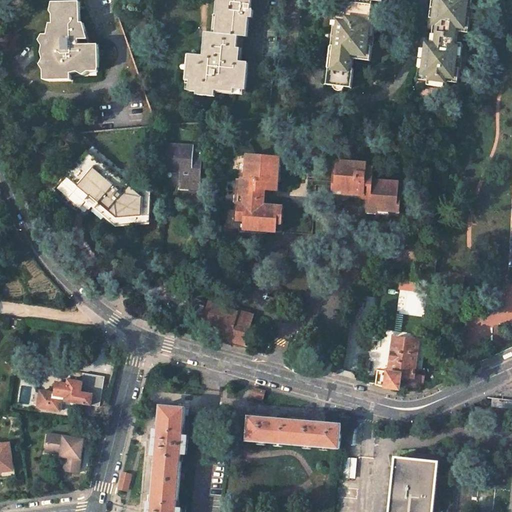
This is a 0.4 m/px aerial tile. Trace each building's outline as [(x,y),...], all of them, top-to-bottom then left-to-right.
[(227,87),(234,0),(218,0),(218,6),(217,14),(221,14),(220,27),(219,33),(218,42),(211,41),(206,41),(204,56),(194,55),(190,89),(190,91),(198,92),(198,94),(215,96),(216,92),(216,86),(227,87)] [(248,36),(250,17),(253,17),(254,9),(252,9),(252,0),(234,0),(227,87),(236,88),(246,89),(249,63),(241,62),(238,62),(236,62),(239,35),(244,36),(248,36)] [(356,0),(356,4),(351,4),(346,3),(344,19),(339,18),(339,23),(334,22),(330,48),(330,51),(335,52),(334,64),(328,63),(325,85),(350,88),(352,71),(351,71),(347,70),(348,59),(353,60),(369,62),(373,29),(374,22),(369,22),(372,2),(382,4),(382,0),(356,0)] [(468,34),(471,0),(431,0),(429,24),(434,25),(433,29),(432,41),(427,40),(426,44),(422,44),(422,49),(418,74),(422,75),(421,79),(427,80),(427,85),(446,88),(447,83),(457,84),(462,45),(457,44),(458,33),(468,34)] [(86,40),(84,31),(86,30),(84,22),(81,22),(81,2),(57,2),(58,12),(54,15),(54,24),(55,35),(48,35),(44,35),(41,40),(44,46),(46,46),(44,53),(46,60),(45,60),(42,65),(45,71),(49,70),(50,81),(72,80),(72,75),(72,70),(78,70),(78,72),(84,75),(90,72),(89,68),(99,68),(99,44),(88,44),(88,40),(88,39),(86,40)] [(189,54),(185,89),(190,89),(194,55),(189,54)] [(194,146),(168,145),(166,171),(180,172),(180,185),(190,186),(189,188),(200,188),(202,157),(194,156),(194,146)] [(150,223),(151,189),(132,188),(121,179),(118,182),(106,172),(109,169),(87,151),(55,190),(63,201),(65,203),(67,205),(69,206),(71,208),(73,209),(75,211),(77,212),(79,213),(83,214),(86,217),(91,212),(102,221),(104,218),(117,226),(150,223)] [(266,206),(268,191),(272,191),(276,191),(277,184),(279,159),(245,156),(245,165),(244,173),(241,173),(241,180),(238,180),(236,180),(235,196),(238,196),(237,222),(245,222),(244,230),(266,232),(275,232),(276,224),(281,225),(282,208),(271,207),(266,206)] [(403,183),(378,181),(378,168),(371,168),(371,165),(343,163),(342,180),(339,180),(339,191),(349,192),(349,194),(358,195),(365,195),(374,196),(374,200),(373,215),(381,215),(382,210),(404,212),(405,199),(402,199),(403,183)] [(244,230),(245,222),(237,222),(238,196),(235,196),(236,180),(234,179),(232,205),(235,205),(234,226),(239,227),(239,233),(266,235),(266,232),(244,230)] [(18,231),(7,243),(14,253),(23,241),(18,231)] [(14,253),(13,255),(17,261),(30,252),(23,241),(14,253)] [(436,272),(434,284),(464,288),(465,276),(436,272)] [(425,295),(418,294),(416,310),(423,311),(425,295)] [(242,313),(230,309),(230,308),(227,307),(208,302),(204,319),(206,319),(214,321),(213,324),(222,326),(220,334),(220,335),(230,338),(229,340),(245,344),(249,329),(252,314),(249,313),(250,311),(242,309),(242,313)] [(215,327),(218,333),(220,334),(222,326),(213,324),(214,321),(206,319),(205,321),(207,325),(215,327)] [(250,346),(253,330),(249,329),(245,344),(250,346)] [(420,341),(395,337),(390,372),(379,370),(377,385),(396,390),(397,388),(399,388),(400,380),(414,382),(415,375),(416,375),(416,374),(415,374),(420,341)] [(68,385),(56,383),(54,395),(40,392),(38,407),(60,411),(62,399),(78,402),(78,403),(91,405),(93,395),(81,393),(83,383),(69,380),(68,385)] [(263,399),(265,390),(255,388),(253,396),(263,399)] [(492,407),(511,408),(511,399),(493,398),(492,407)] [(186,408),(161,406),(159,430),(155,430),(153,455),(157,455),(155,479),(180,481),(181,470),(182,454),(187,454),(189,436),(184,436),(186,408)] [(250,417),(248,441),(294,445),(296,421),(277,419),(277,416),(270,415),(269,418),(267,418),(250,417)] [(294,445),(340,449),(342,425),(323,423),(323,420),(315,419),(315,422),(313,422),(296,421),(294,445)] [(79,472),(85,439),(48,434),(46,448),(62,450),(61,454),(61,457),(66,457),(65,470),(79,472)] [(9,444),(0,445),(0,467),(12,466),(9,444)] [(440,454),(415,453),(414,459),(439,462),(440,454)] [(393,457),(386,511),(433,511),(439,462),(414,459),(393,457)] [(354,483),(356,464),(345,463),(344,482),(354,483)] [(127,490),(131,475),(122,473),(119,488),(127,490)] [(180,481),(155,479),(153,503),(150,503),(149,503),(148,511),(182,511),(182,509),(178,508),(180,481)]
